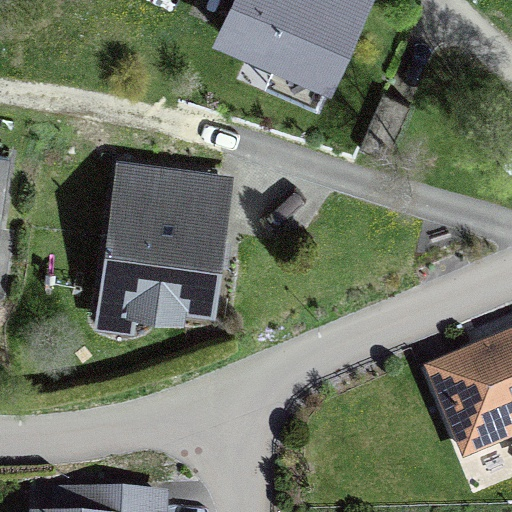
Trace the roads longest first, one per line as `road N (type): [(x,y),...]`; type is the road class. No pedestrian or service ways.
road 1 (residential): [(85,102),(511,224)]
road 2 (residential): [(246,386),(511,272)]
road 3 (residential): [(0,438),(140,426),(246,386)]
road 4 (residential): [(249,511),(246,386)]
road 5 (residential): [(511,81),(421,0)]
